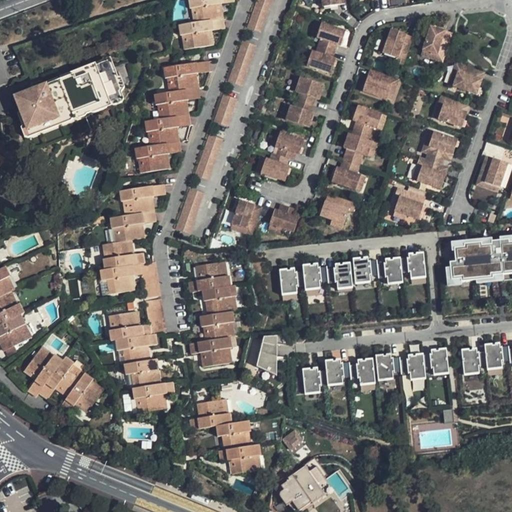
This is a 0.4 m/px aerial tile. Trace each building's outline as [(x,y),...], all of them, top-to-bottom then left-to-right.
[(196,8),(199,21),(182,24),(183,34),(185,34),(187,48),(216,43),(213,29),(216,28),(214,18),(225,16),(222,3),(225,2),(225,0),(192,0),(194,8),(196,8)] [(265,21),(272,0),(256,0),(251,16),(265,21)] [(214,18),(216,28),(227,26),(225,16),(214,18)] [(317,39),(322,25),(318,23),(317,26),(313,38),(317,39)] [(322,25),(317,39),(321,40),(319,48),(335,54),(337,46),(341,48),(344,38),(340,37),(342,32),(322,25)] [(444,61),(453,36),(446,33),(445,36),(438,34),(439,31),(432,28),(424,52),(438,57),(437,61),(444,64),(444,61)] [(246,76),(260,34),(246,29),(243,39),(232,71),(246,76)] [(404,67),(414,39),(406,37),(405,39),(399,37),(400,34),(393,32),(389,43),(385,55),(399,60),(397,64),(404,67)] [(385,55),(389,43),(384,42),(383,45),(380,53),(385,55)] [(312,53),(307,68),(328,75),(329,70),(333,71),(336,61),(333,60),(335,54),(319,48),(316,55),(312,53)] [(307,68),(312,53),(307,52),(306,55),(303,66),(307,68)] [(438,57),(424,52),(422,56),(426,58),(437,61),(438,57)] [(80,72),(14,100),(18,111),(14,113),(21,130),(20,131),(24,141),(120,101),(116,91),(120,90),(116,79),(114,79),(105,59),(79,70),(80,72)] [(199,62),(201,72),(212,70),(210,60),(199,62)] [(188,89),(199,87),(197,73),(201,72),(199,62),(166,67),(168,78),(171,78),(173,92),(155,95),(157,105),(159,105),(161,120),(146,123),(147,133),(149,132),(152,147),(137,149),(138,160),(140,159),(143,175),(171,170),(169,155),(171,154),(169,144),(179,141),(177,127),(180,127),(178,117),(189,115),(186,100),(189,99),(188,89)] [(455,88),(478,96),(480,89),(478,88),(480,81),(483,82),(485,75),(457,66),(455,73),(460,74),(455,88)] [(399,82),(372,72),(369,79),(372,80),(369,87),(367,86),(364,93),(388,101),(392,87),(397,89),(399,82)] [(455,88),(460,74),(455,73),(454,75),(450,86),(455,88)] [(296,94),(301,79),(297,78),(296,81),(292,92),(296,94)] [(301,79),(296,94),(300,95),(298,102),(314,108),(317,101),(320,102),(324,92),(320,91),(322,86),(301,79)] [(232,117),(242,89),(227,84),(225,90),(217,112),(232,117)] [(188,89),(189,99),(201,97),(199,87),(188,89)] [(397,89),(392,87),(388,101),(392,102),(397,89)] [(440,121),(463,129),(466,122),(463,121),(465,115),(468,116),(471,108),(443,98),(440,106),(445,107),(440,121)] [(291,107),(287,122),(307,129),(309,125),(312,126),(315,115),(312,114),(314,108),(298,102),(296,109),(291,107)] [(287,122),(291,107),(287,106),(286,109),(282,120),(287,122)] [(440,121),(445,107),(440,106),(439,108),(436,119),(440,121)] [(383,116),(363,109),(361,114),(358,113),(354,123),(358,124),(355,131),(372,136),(374,129),(378,130),(383,116)] [(178,117),(180,127),(192,125),(190,115),(189,115),(178,117)] [(388,118),(383,116),(378,130),(383,132),(388,118)] [(213,170),(227,130),(213,125),(210,133),(199,166),(213,170)] [(353,137),(370,143),(372,136),(355,131),(353,137)] [(277,149),(282,134),(277,133),(276,136),(272,147),(277,149)] [(429,156),(452,164),(454,157),(452,155),(454,149),(456,150),(459,142),(431,133),(429,140),(433,141),(429,156)] [(290,161),(295,163),(297,156),(300,157),(303,149),(300,148),(302,141),(282,134),(277,149),(280,150),(278,157),(290,161)] [(370,143),(353,137),(352,142),(348,141),(345,150),(348,151),(346,158),(362,164),(365,157),(368,158),(373,144),(370,143)] [(429,156),(433,141),(429,140),(428,143),(424,154),(429,156)] [(169,144),(171,154),(182,152),(180,141),(179,141),(169,144)] [(378,146),(373,144),(368,158),(373,160),(378,146)] [(268,161),(263,175),(283,182),(285,177),(287,179),(291,169),(287,167),(290,161),(278,157),(274,156),(272,162),(268,161)] [(344,165),(360,170),(362,164),(346,158),(344,165)] [(488,184),(501,189),(510,166),(502,163),(501,166),(495,163),(496,160),(488,158),(478,185),(486,188),(488,184)] [(263,175),(268,161),(263,159),(262,162),(258,173),(263,175)] [(420,183),(443,191),(445,184),(443,183),(445,176),(448,177),(450,170),(422,160),(420,168),(424,169),(420,183)] [(360,170),(344,165),(342,171),(338,170),(335,180),(338,181),(337,185),(357,192),(362,178),(358,177),(360,170)] [(420,183),(424,169),(420,168),(419,170),(415,182),(420,183)] [(367,180),(362,178),(357,192),(362,194),(367,180)] [(195,225),(209,184),(194,179),(191,188),(180,220),(195,225)] [(501,189),(488,184),(486,188),(490,190),(499,193),(501,189)] [(165,197),(163,186),(151,188),(153,200),(165,197)] [(123,205),(125,219),(110,221),(112,231),(112,233),(114,233),(117,247),(109,249),(103,250),(105,264),(104,264),(105,275),(100,276),(102,286),(105,286),(107,301),(134,296),(132,282),(142,280),(146,303),(160,301),(154,266),(146,268),(144,257),(135,258),(132,245),(144,243),(142,228),(144,228),(142,216),(154,214),(151,200),(153,200),(151,188),(119,193),(121,205),(123,205)] [(427,200),(399,191),(397,198),(401,200),(396,213),(410,218),(420,221),(422,214),(419,213),(422,207),(424,208),(427,200)] [(358,207),(329,197),(327,205),(330,206),(328,212),(324,211),(322,218),(334,222),(345,226),(350,212),(355,214),(358,207)] [(254,238),(264,210),(256,208),(255,210),(249,208),(250,205),(243,203),(235,226),(248,231),(246,235),(254,238)] [(276,212),(271,226),(283,231),(291,234),(293,229),(296,230),(300,220),(296,219),(298,212),(283,207),(280,213),(276,212)] [(410,218),(396,213),(395,218),(399,219),(408,222),(410,218)] [(142,216),(144,228),(156,226),(155,214),(154,214),(142,216)] [(345,226),(334,222),(332,227),(335,228),(343,231),(345,226)] [(248,231),(235,226),(233,230),(236,231),(246,235),(248,231)] [(283,231),(271,226),(269,231),(272,232),(281,235),(283,231)] [(106,232),(109,249),(117,247),(114,233),(112,233),(112,231),(106,232)] [(450,264),(452,282),(462,281),(462,284),(487,281),(487,278),(505,276),(505,277),(511,276),(511,243),(509,244),(508,241),(493,242),(493,246),(480,247),(480,244),(465,245),(465,248),(455,250),(455,256),(456,263),(450,264)] [(453,257),(455,256),(455,250),(465,248),(465,245),(464,243),(452,244),(453,257)] [(408,259),(401,260),(403,274),(410,274),(410,273),(412,273),(413,280),(428,278),(425,253),(417,254),(418,256),(410,256),(410,259),(408,260),(408,259)] [(379,276),(378,265),(378,261),(377,262),(371,262),(370,262),(370,263),(369,263),(368,259),(364,260),(361,261),(361,259),(353,260),(354,263),(351,263),(352,271),(354,271),(356,285),(371,283),(370,276),(372,276),(372,277),(372,276),(379,276)] [(385,265),(378,265),(379,276),(379,279),(386,278),(387,279),(387,278),(388,278),(389,285),(404,283),(403,274),(401,260),(401,259),(394,259),(394,261),(386,261),(387,265),(385,265),(385,264),(385,265)] [(335,269),(334,269),(328,270),(329,282),(329,284),(335,283),(336,284),(338,283),(339,290),(353,289),(352,271),(351,263),(343,264),(343,266),(336,266),(336,270),(335,270),(335,269)] [(462,281),(452,282),(450,264),(446,264),(448,288),(462,287),(462,284),(462,281)] [(311,265),(303,266),(304,273),(305,286),(306,290),(321,289),(320,282),(322,282),(322,283),(329,282),(328,270),(327,267),(327,268),(321,269),(320,268),(320,269),(319,269),(319,265),(311,267),(311,265)] [(191,287),(193,298),(204,296),(206,306),(208,306),(211,320),(202,322),(204,332),(206,331),(208,346),(192,349),(194,359),(203,358),(206,372),(233,367),(231,353),(235,352),(233,342),(236,341),(234,326),(236,326),(234,316),(239,315),(236,301),(239,300),(237,290),(233,291),(231,280),(229,280),(226,266),(198,271),(200,286),(191,287)] [(305,286),(304,273),(298,273),(297,273),(296,274),(295,270),(288,272),(288,270),(280,270),(282,295),(297,293),(297,287),(298,286),(298,287),(305,286)] [(6,272),(0,276),(0,324),(2,330),(0,331),(0,334),(3,342),(0,344),(6,356),(26,347),(20,335),(23,333),(25,332),(20,321),(23,320),(19,311),(16,312),(13,314),(7,300),(10,299),(12,297),(6,285),(8,284),(11,283),(6,272)] [(487,281),(476,282),(477,286),(511,281),(511,276),(505,277),(505,276),(487,278),(487,281)] [(12,297),(15,296),(8,284),(6,285),(12,297)] [(7,300),(13,314),(16,312),(10,299),(7,300)] [(133,395),(137,395),(138,405),(140,404),(143,419),(170,415),(168,400),(178,398),(176,388),(161,391),(159,376),(161,375),(160,366),(152,367),(150,353),(160,351),(158,339),(167,338),(162,305),(146,307),(150,330),(141,332),(139,318),(111,322),(113,336),(111,337),(112,347),(117,346),(119,358),(122,357),(124,371),(127,371),(129,381),(131,381),(133,395)] [(26,347),(28,345),(23,333),(20,335),(26,347)] [(262,339),(255,366),(272,373),(276,357),(277,357),(276,337),(262,339)] [(509,351),(509,348),(502,349),(502,348),(502,349),(500,349),(500,346),(496,346),(496,347),(493,347),(492,345),(485,346),(486,353),(487,367),(487,371),(502,369),(502,362),(503,362),(503,363),(510,362),(509,351)] [(431,355),(424,356),(425,370),(433,369),(434,376),(449,375),(447,350),(439,350),(439,352),(432,352),(432,356),(431,356),(431,355)] [(487,367),(486,353),(479,354),(479,353),(479,354),(477,354),(477,351),(473,351),(473,352),(470,352),(469,350),(462,351),(464,376),(479,374),(479,367),(480,367),(480,368),(481,368),(487,367)] [(54,363),(43,354),(41,357),(52,365),(54,363)] [(407,361),(400,361),(401,372),(402,374),(410,373),(411,380),(426,378),(425,370),(424,356),(423,355),(416,355),(416,357),(409,357),(409,361),(407,361),(407,360),(407,361)] [(383,356),(376,357),(376,359),(378,371),(379,381),(393,379),(392,372),(394,372),(394,373),(401,372),(400,361),(400,359),(393,359),(392,359),(393,360),(391,360),(391,356),(384,358),(383,356)] [(37,388),(47,394),(49,391),(58,397),(60,395),(72,403),(70,406),(63,415),(72,421),(77,413),(79,410),(91,417),(103,400),(92,392),(94,389),(95,387),(87,381),(84,385),(73,377),(76,373),(76,372),(67,365),(64,369),(54,363),(52,365),(41,357),(27,376),(39,385),(37,388)] [(378,371),(376,359),(366,360),(366,362),(359,362),(359,366),(357,366),(351,367),(352,377),(352,380),(359,380),(359,379),(361,379),(361,386),(376,384),(375,372),(378,371)] [(352,377),(351,367),(350,364),(343,365),(343,364),(341,365),(341,361),(334,362),(334,361),(326,361),(327,372),(329,386),(343,384),(342,378),(344,377),(344,378),(352,377)] [(329,386),(327,372),(321,372),(319,373),(319,370),(311,371),(311,369),(304,370),(307,395),(321,393),(321,387),(322,386),(322,387),(329,386)] [(87,381),(76,373),(73,377),(84,385),(87,381)] [(27,376),(25,379),(37,388),(39,385),(27,376)] [(39,406),(41,403),(47,394),(37,388),(29,399),(39,406)] [(103,400),(105,397),(94,389),(92,392),(103,400)] [(41,403),(50,409),(58,397),(49,391),(47,394),(41,403)] [(60,395),(58,397),(70,406),(72,403),(60,395)] [(192,424),(194,434),(221,429),(223,439),(226,439),(228,453),(220,454),(222,465),(233,463),(235,477),(264,472),(262,457),(264,457),(263,447),(257,448),(255,434),(257,433),(256,424),(237,427),(235,416),(232,417),(230,402),(201,408),(203,422),(192,424)] [(77,413),(89,421),(91,417),(79,410),(77,413)] [(454,424),(453,411),(443,412),(445,425),(454,424)] [(304,433),(295,438),(297,443),(295,444),(299,451),(313,443),(309,437),(307,438),(304,433)] [(286,490),(285,491),(280,494),(287,506),(290,505),(293,511),(298,508),(300,511),(315,504),(310,494),(314,491),(307,479),(301,482),(301,481),(295,484),(291,477),(282,482),(286,489),(286,490)]
